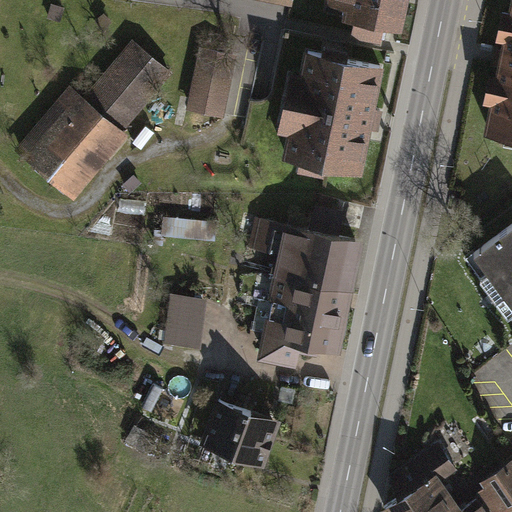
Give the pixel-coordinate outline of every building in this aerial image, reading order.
[(346,0),(343,11),(398,25),(404,0),(346,0)] [(511,0),(486,133),(511,138),(511,0)] [(71,89),(20,149),(69,190),(169,72),(133,42),(84,100),(71,89)] [(234,54),(202,48),(191,105),(223,111),(234,54)] [(308,48),(284,158),(357,174),(382,64),(308,48)] [(511,313),(511,223),(475,251),(490,270),(481,276),(510,315),(511,313)] [(291,224),(267,334),(345,351),(370,241),(291,224)] [(166,339),(202,345),(212,294),(176,287),(166,339)] [(182,420),(192,399),(166,388),(157,409),(182,420)] [(261,473),(283,417),(217,392),(196,448),(261,473)] [(398,496),(383,505),(387,511),(491,511),(478,493),(455,509),(434,481),(457,465),(440,441),(394,474),(398,496)] [(511,458),(486,477),(506,506),(511,502),(511,458)]
